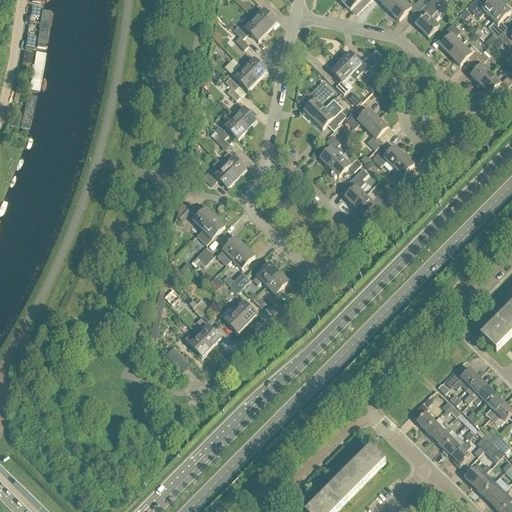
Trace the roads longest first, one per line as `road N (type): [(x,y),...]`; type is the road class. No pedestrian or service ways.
road 1 (primary): [(511,151),(154,511)]
road 2 (primary): [(188,511),(511,186)]
road 3 (residential): [(511,255),(374,399),(375,420),(426,470)]
road 4 (residential): [(438,78),(468,106),(468,127),(454,142),(442,150),(426,146),(408,129),(406,111),(422,92)]
road 5 (residential): [(316,281),(348,250),(348,229),(293,173),(268,176)]
road 6 (residential): [(295,19),(393,38),(438,78)]
road 7 (residential): [(268,176),(295,19)]
road 8 (residential): [(206,392),(316,281)]
road 9 (residential): [(316,281),(248,205),(268,176)]
